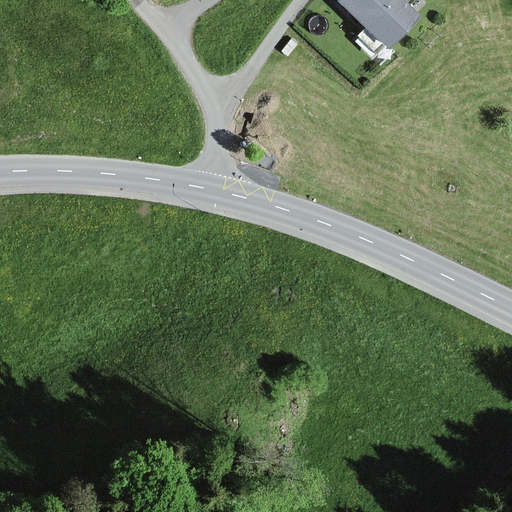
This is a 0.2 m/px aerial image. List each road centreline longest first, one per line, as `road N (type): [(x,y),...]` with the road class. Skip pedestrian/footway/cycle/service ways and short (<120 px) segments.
road 1 (tertiary): [(214,189),(368,240),(511,309)]
road 2 (tertiary): [(214,189),(110,173),(0,173)]
road 3 (residential): [(216,105),(167,27),(209,0)]
road 4 (residential): [(216,105),(301,0)]
